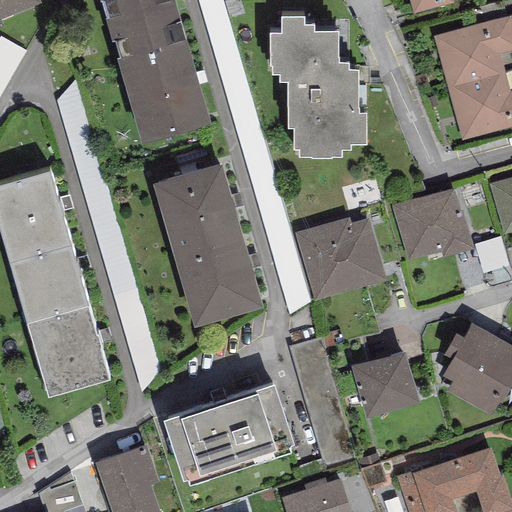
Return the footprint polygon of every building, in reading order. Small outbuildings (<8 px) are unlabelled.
[(0,0),(0,15),(4,14),(1,6),(16,0),(0,0)] [(179,0),(105,0),(141,129),(210,110),(179,0)] [(304,3),(281,3),(281,20),(269,20),(270,53),(273,53),(273,62),(280,62),(280,68),(288,68),(289,116),(294,115),(294,136),(300,136),(300,144),(310,144),(310,146),(332,146),(332,143),(342,143),(342,137),(350,136),(350,130),(366,130),(366,98),(359,99),(358,54),(348,55),(348,48),(338,48),(338,18),(314,18),(314,11),(304,11),(304,3)] [(433,32),(447,84),(506,69),(500,50),(511,46),(511,13),(511,11),(433,32)] [(0,101),(32,48),(7,33),(0,44),(0,101)] [(506,69),(447,84),(461,137),(511,123),(511,88),(506,69)] [(88,84),(65,90),(143,389),(166,383),(88,84)] [(223,152),(154,171),(195,315),(263,296),(223,152)] [(0,222),(8,251),(70,233),(49,159),(0,173),(0,222)] [(511,173),(488,181),(502,229),(511,226),(511,173)] [(460,203),(453,182),(392,202),(409,255),(441,245),(444,252),(475,241),(461,202),(460,203)] [(350,211),(294,227),(314,294),(386,273),(368,213),(351,218),(350,211)] [(26,311),(88,293),(70,233),(8,251),(26,311)] [(511,259),(505,234),(481,240),(488,268),(511,262),(511,259)] [(88,293),(26,311),(49,385),(110,366),(88,293)] [(511,369),(511,337),(471,316),(464,330),(455,325),(443,348),(452,353),(442,372),(452,377),(446,387),(490,411),(511,369)] [(321,333),(288,343),(324,464),(357,455),(321,333)] [(404,343),(350,359),(366,412),(420,395),(404,343)] [(273,371),(162,407),(184,473),(295,438),(273,371)] [(147,437),(96,453),(114,511),(162,511),(151,476),(158,474),(147,437)] [(413,467),(396,472),(409,511),(511,511),(511,497),(502,466),(499,467),(490,439),(412,464),(413,467)] [(352,511),(340,473),(327,478),(325,473),(304,480),(305,485),(281,493),(287,511),(352,511)]
